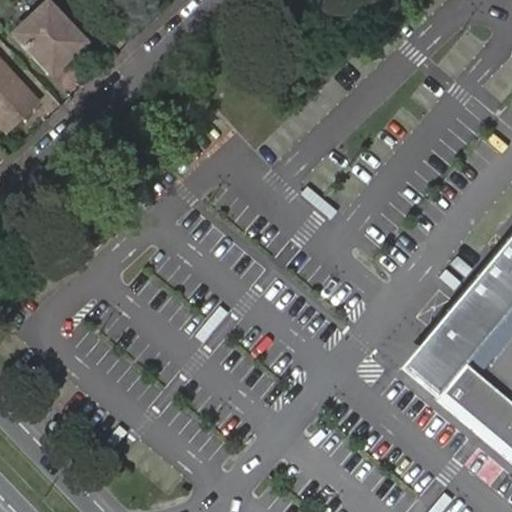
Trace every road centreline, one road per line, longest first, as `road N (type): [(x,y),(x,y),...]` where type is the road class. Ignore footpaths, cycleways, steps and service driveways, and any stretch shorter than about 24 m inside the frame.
road 1 (residential): [(229,0),(0,201)]
road 2 (secondary): [(94,511),(0,413)]
